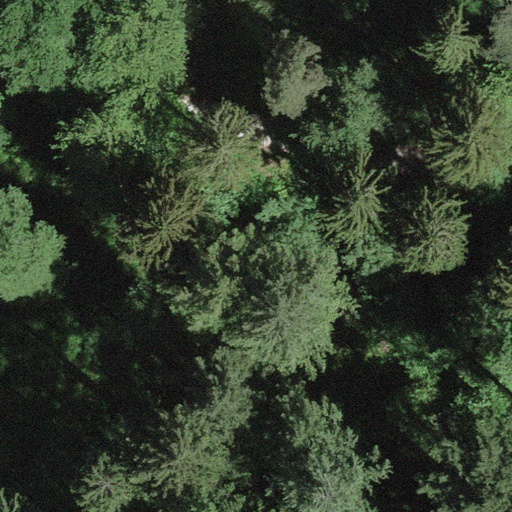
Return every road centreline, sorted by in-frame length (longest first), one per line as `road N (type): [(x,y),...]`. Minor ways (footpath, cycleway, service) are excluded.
road 1 (track): [(0,61),(335,157),(511,168)]
road 2 (track): [(115,97),(41,0)]
